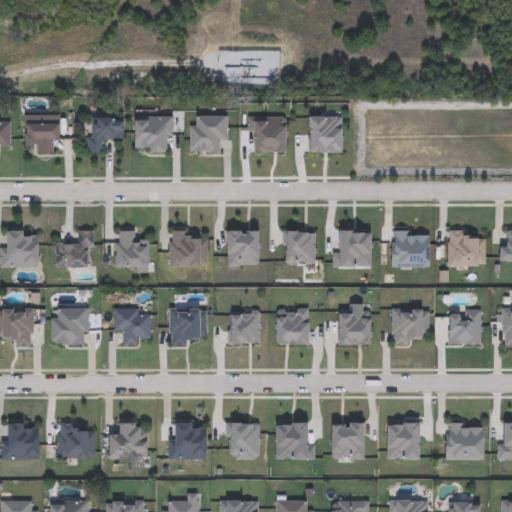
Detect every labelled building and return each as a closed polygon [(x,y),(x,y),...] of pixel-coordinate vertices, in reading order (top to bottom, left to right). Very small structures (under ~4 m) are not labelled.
[(228,117),(228,141),(221,141),(221,152),(191,152),(191,127),(197,127),(197,117),(228,117)] [(0,147),(0,118),(11,118),(11,147),(0,147)] [(89,155),(90,118),(126,120),(125,141),(102,141),(102,155),(89,155)] [(136,152),(137,118),(172,119),(171,153),(136,152)] [(36,155),(36,147),(27,147),(27,124),(63,125),(62,141),(55,141),(54,155),(36,155)] [(56,244),(77,245),(77,231),(92,232),(91,269),(56,268),(56,244)] [(148,268),(116,268),(116,232),(135,232),(135,241),(148,241),(148,268)] [(511,232),(511,263),(503,263),(503,247),(508,247),(508,232),(511,232)] [(1,268),(1,250),(9,250),(9,233),(40,233),(40,268),(1,268)] [(170,268),(170,233),(207,233),(207,268),(170,268)] [(431,268),(393,268),(393,234),(431,234),(431,268)] [(448,234),(486,234),(486,267),(448,267),(448,234)] [(52,309),(88,309),(88,346),(52,346),(52,309)] [(114,331),(114,309),(151,311),(150,338),(139,338),(139,346),(123,346),(123,332),(114,331)] [(429,309),(429,339),(410,339),(410,346),(391,346),(391,309),(429,309)] [(511,309),(511,344),(503,344),(503,309),(511,309)] [(171,310),(206,310),(206,339),(187,339),(187,346),(171,346),(171,310)] [(15,347),(15,340),(0,340),(0,311),(34,311),(34,347),(15,347)] [(481,345),(449,345),(449,313),(481,313),(481,345)] [(95,460),(58,460),(58,424),(76,424),(76,430),(95,430),(95,460)] [(121,436),(121,425),(149,425),(148,460),(110,459),(110,436),(121,436)] [(168,460),(168,441),(176,441),(176,425),(208,425),(209,460),(168,460)] [(2,460),(2,443),(9,443),(9,426),(41,426),(41,460),(2,460)] [(448,427),(486,427),(486,460),(448,460),(448,427)] [(511,501),(511,511),(502,511),(502,501),(511,501)] [(52,511),(52,502),(87,502),(87,511),(52,511)] [(106,511),(106,502),(143,502),(142,511),(106,511)] [(1,511),(1,503),(38,503),(38,511),(1,511)] [(198,511),(163,511),(163,503),(198,503),(198,511)] [(259,503),(259,511),(220,511),(220,503),(259,503)] [(313,503),(313,511),(275,511),(275,503),(313,503)] [(450,511),(450,503),(481,503),(481,511),(450,511)]
